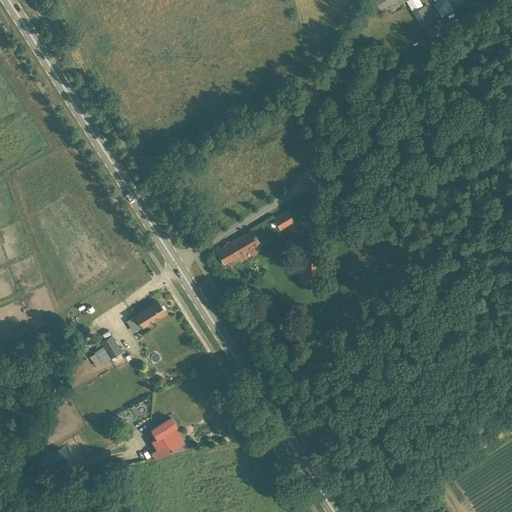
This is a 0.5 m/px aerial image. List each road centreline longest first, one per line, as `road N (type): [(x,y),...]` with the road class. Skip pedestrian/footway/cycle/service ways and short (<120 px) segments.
road 1 (primary): [(333,511),(8,0)]
road 2 (track): [(377,511),(511,427)]
